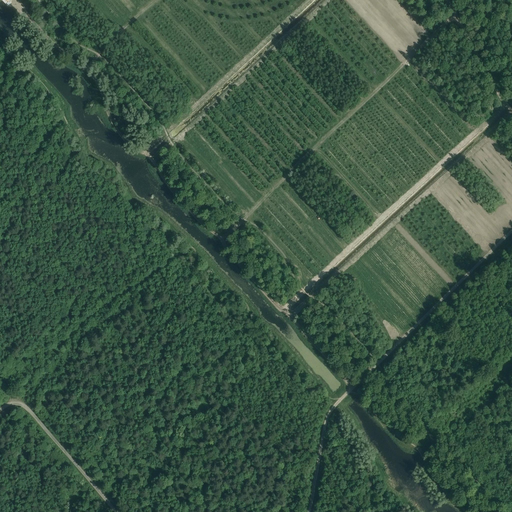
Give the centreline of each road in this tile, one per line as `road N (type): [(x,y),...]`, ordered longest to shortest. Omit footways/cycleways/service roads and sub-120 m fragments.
road 1 (track): [(16,0),(96,79),(122,138),(152,159),(172,192),(352,387)]
road 2 (track): [(3,383),(26,382),(84,321),(192,247)]
road 3 (track): [(347,392),(511,230)]
road 4 (track): [(0,410),(11,400),(23,404),(115,511)]
road 5 (track): [(181,237),(86,155),(70,130)]
road 6 (track): [(447,0),(511,110)]
